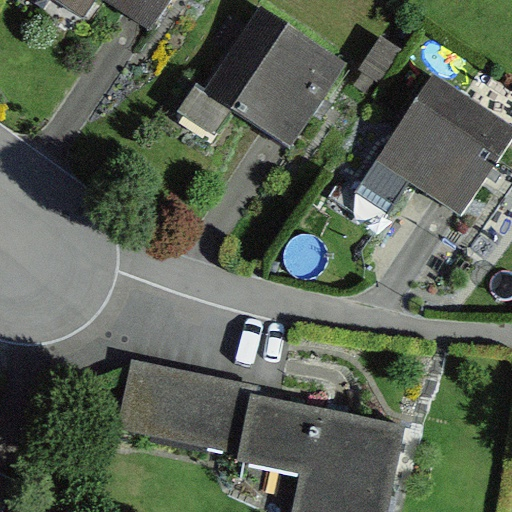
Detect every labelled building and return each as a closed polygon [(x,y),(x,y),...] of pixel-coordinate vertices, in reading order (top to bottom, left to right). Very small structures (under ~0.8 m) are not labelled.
[(173,0),(108,0),(152,30),(173,0)] [(352,65),(264,9),(203,96),(289,153),(352,65)] [(511,143),(511,122),(436,76),(373,158),(460,221),(511,143)] [(256,393),(132,366),(117,434),(242,461),(255,399),(256,393)] [(388,511),(405,429),(255,399),(242,461),(304,473),(296,511),(388,511)] [(9,511),(24,482),(0,470),(0,511),(9,511)]
